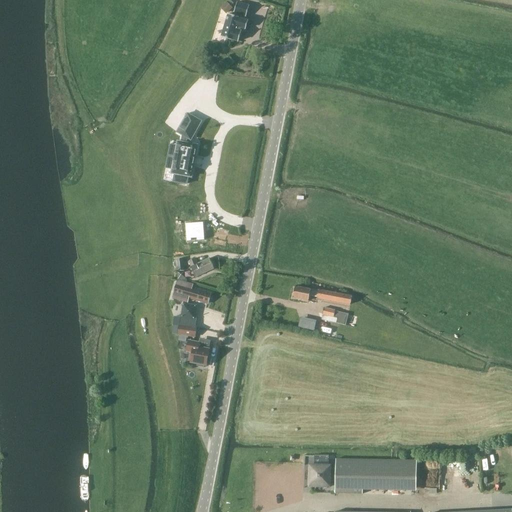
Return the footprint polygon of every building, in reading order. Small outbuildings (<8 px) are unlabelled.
[(226,2),(222,7),(227,13),(232,8),(230,6),(227,3),(226,2)] [(234,14),(234,17),(228,15),(221,37),(232,40),(239,42),(242,31),(240,31),(241,28),(246,29),(248,21),(244,20),(245,17),(246,17),(249,7),(236,3),(233,14),(234,14)] [(191,140),(201,122),(187,114),(177,132),(183,136),(181,143),(178,142),(177,142),(177,143),(178,143),(172,173),(171,174),(172,174),(174,174),(173,182),(187,185),(188,177),(190,177),(191,177),(197,146),(186,144),(187,138),(191,140)] [(189,224),(190,240),(206,239),(205,222),(189,224)] [(176,261),(178,272),(186,271),(184,259),(176,261)] [(191,267),(196,278),(214,269),(210,259),(197,264),(195,259),(190,262),(192,267),(191,267)] [(211,294),(192,288),(192,285),(178,281),(173,298),(188,302),(189,298),(208,304),(209,301),(211,300),(212,298),(211,298),(210,296),(211,294)] [(295,287),(293,298),(309,301),(310,296),(318,297),(317,299),(351,305),(352,297),(319,290),(319,291),(311,289),(311,290),(295,287)] [(349,314),(324,308),(322,314),(321,319),(347,325),(349,314)] [(196,319),(194,319),(182,317),(174,316),(173,324),(195,327),(196,319)] [(197,327),(195,327),(173,324),(173,328),(172,333),(178,333),(178,335),(195,337),(197,327)] [(197,366),(204,368),(205,366),(207,366),(210,349),(199,347),(200,343),(189,341),(187,352),(193,353),(191,363),(198,364),(197,366)] [(418,461),(339,460),(339,469),(338,486),(338,491),(418,492),(418,461)] [(338,486),(339,469),(334,469),(334,465),(311,465),(311,489),(334,489),(334,486),(338,486)]
